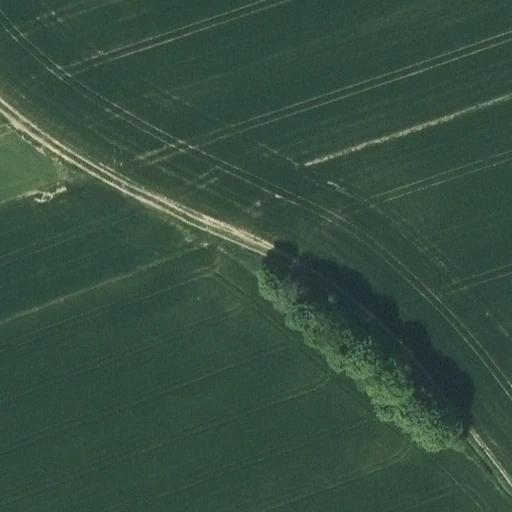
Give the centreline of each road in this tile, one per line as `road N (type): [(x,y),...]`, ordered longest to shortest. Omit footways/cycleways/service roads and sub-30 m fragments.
road 1 (track): [(0,100),(123,185),(283,263),(363,313),(441,389),(511,490)]
road 2 (track): [(171,211),(511,99)]
